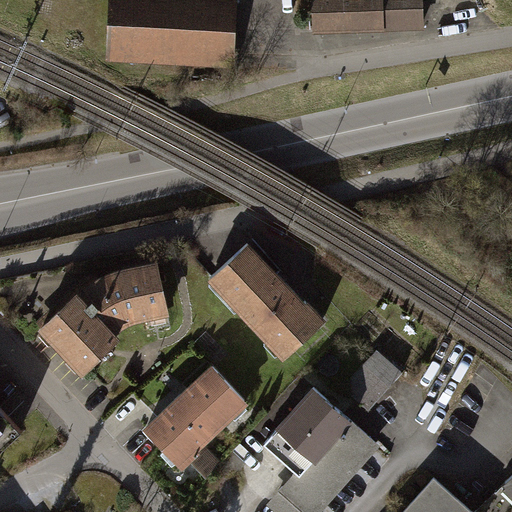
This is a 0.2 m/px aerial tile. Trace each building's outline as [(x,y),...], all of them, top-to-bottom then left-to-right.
[(115,0),(112,62),(234,69),(238,0),(115,0)] [(324,0),(318,0),(319,35),(425,33),(423,0),(324,0)] [(208,278),(285,357),(324,318),(247,240),(208,278)] [(98,277),(75,291),(112,332),(121,323),(133,318),(166,312),(155,261),(116,269),(98,277)] [(40,322),(83,369),(118,338),(112,332),(75,291),(40,322)] [(342,386),(367,409),(402,370),(377,348),(342,386)] [(212,364),(143,427),(178,465),(247,402),(212,364)] [(310,380),(258,437),(292,469),(263,500),(275,511),(313,511),(378,443),(310,380)] [(0,447),(20,429),(0,406),(0,447)] [(475,511),(436,477),(405,511),(475,511)]
